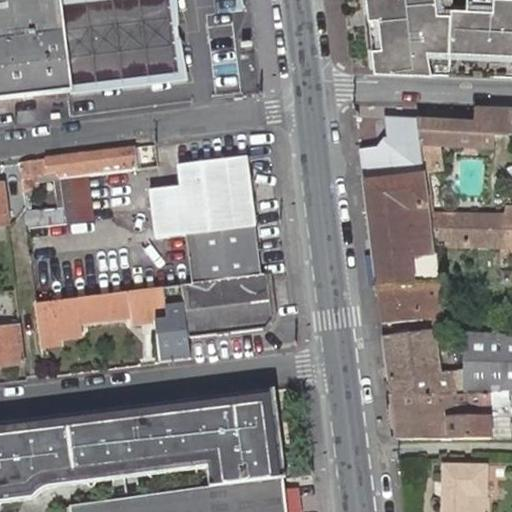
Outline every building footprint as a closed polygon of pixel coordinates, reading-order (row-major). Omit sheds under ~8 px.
[(0,90),(0,83),(72,75),(63,6),(62,0),(0,0),(0,100),(1,101),(0,90)] [(72,75),(179,61),(172,0),(118,0),(116,0),(63,6),(72,75)] [(368,0),(375,54),(387,66),(408,67),(408,60),(433,61),(432,70),(450,71),(450,63),(492,65),(492,73),(511,73),(511,0),(494,0),(494,7),(452,6),(452,11),(439,11),(438,0),(368,0)] [(181,75),(179,61),(72,75),(73,88),(181,75)] [(450,63),(450,71),(492,73),(492,65),(450,63)] [(73,88),(72,75),(0,83),(0,90),(1,101),(74,92),(73,88)] [(378,150),(361,152),(365,183),(424,176),(440,173),(437,146),(511,148),(511,109),(475,108),(475,123),(385,120),(388,140),(385,140),(378,150)] [(157,163),(156,150),(20,166),(22,180),(157,163)] [(188,237),(256,228),(247,158),(180,168),(183,187),(151,192),(157,241),(188,237)] [(158,170),(157,163),(22,180),(23,192),(44,189),(44,185),(60,183),(86,180),(158,170)] [(424,176),(365,183),(369,215),(404,212),(405,218),(429,215),(424,176)] [(91,223),(86,180),(60,183),(63,208),(65,227),(91,223)] [(28,232),(65,227),(63,208),(26,213),(28,232)] [(369,215),(382,325),(441,318),(429,215),(405,218),(404,212),(369,215)] [(506,222),(511,221),(511,213),(443,215),(443,242),(506,243),(506,222)] [(263,277),(256,228),(188,237),(194,286),(263,277)] [(268,276),(263,277),(194,286),(163,289),(161,289),(165,320),(188,340),(267,331),(274,322),(268,276)] [(153,322),(165,320),(161,289),(38,305),(42,341),(58,339),(57,325),(80,321),(133,314),(134,324),(153,322)] [(165,320),(153,322),(159,365),(191,361),(188,340),(165,320)] [(81,336),(80,321),(57,325),(58,339),(81,336)] [(0,366),(24,364),(19,328),(0,330),(0,366)] [(383,336),(389,382),(453,381),(449,331),(433,330),(383,336)] [(511,331),(466,330),(463,393),(471,393),(511,392),(511,331)] [(453,381),(389,382),(391,396),(454,394),(453,381)] [(281,476),(273,387),(0,422),(0,501),(34,497),(40,491),(52,485),(191,467),(194,489),(281,476)] [(454,394),(391,396),(397,441),(492,438),(492,430),(485,430),(485,418),(449,420),(449,406),(471,406),(471,393),(463,393),(454,394)] [(449,420),(485,418),(485,405),(471,406),(449,406),(449,420)] [(487,511),(489,468),(444,466),(442,511),(487,511)] [(285,511),(281,476),(194,489),(131,497),(132,511),(285,511)] [(132,511),(131,497),(64,507),(64,511),(132,511)]
